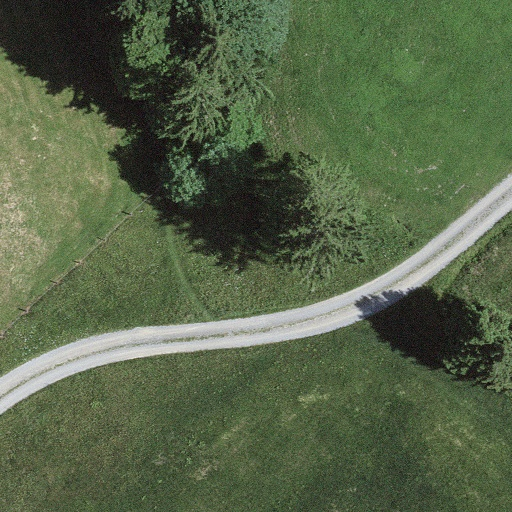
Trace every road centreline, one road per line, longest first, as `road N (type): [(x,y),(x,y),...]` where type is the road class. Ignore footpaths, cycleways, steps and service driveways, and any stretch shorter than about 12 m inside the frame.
road 1 (track): [(511,195),(418,277),(351,314),(236,336)]
road 2 (track): [(236,336),(130,345),(53,369),(0,401)]
